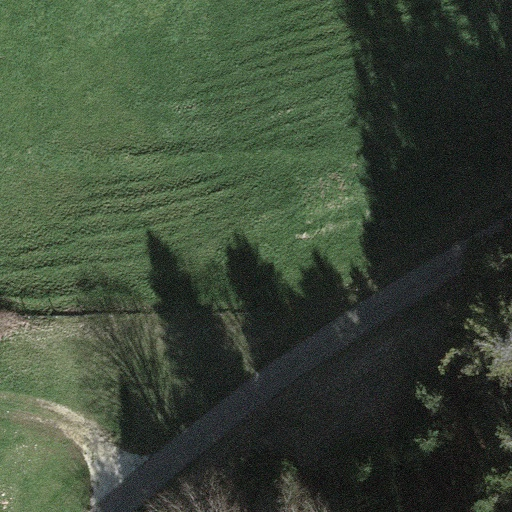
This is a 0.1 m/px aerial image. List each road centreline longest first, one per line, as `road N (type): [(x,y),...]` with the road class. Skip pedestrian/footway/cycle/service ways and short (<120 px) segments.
road 1 (unclassified): [(511,230),(268,380)]
road 2 (unclassified): [(109,511),(268,380)]
road 3 (track): [(133,489),(88,436),(55,415),(0,400)]
